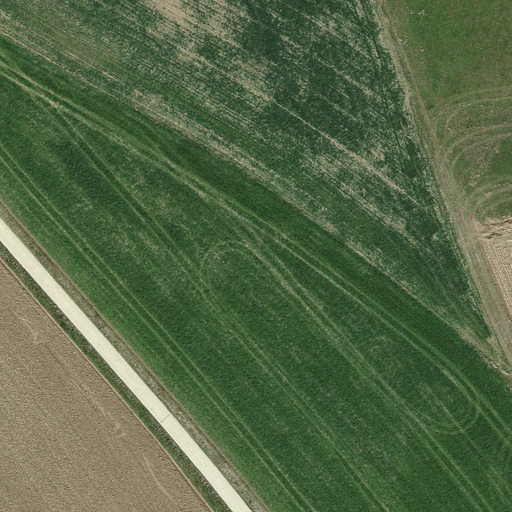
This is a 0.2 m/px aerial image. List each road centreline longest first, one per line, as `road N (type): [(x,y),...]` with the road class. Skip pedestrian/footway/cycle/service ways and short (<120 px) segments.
road 1 (track): [(511,381),(308,221),(172,131),(0,44)]
road 2 (track): [(511,355),(375,0)]
road 3 (track): [(0,235),(238,511)]
